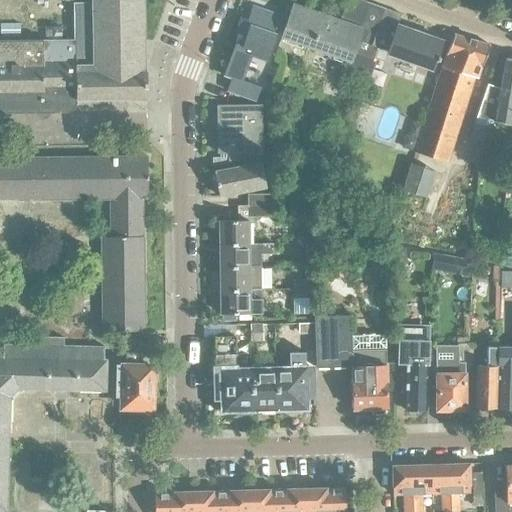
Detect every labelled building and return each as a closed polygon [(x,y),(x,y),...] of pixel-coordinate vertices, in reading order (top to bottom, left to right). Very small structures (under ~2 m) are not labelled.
[(72,1),(73,38),(75,99),(76,99),(146,98),(145,70),(144,70),(142,0),(91,0),(72,1)] [(371,61),(376,47),(371,45),(384,8),(367,1),(365,5),(351,0),(345,0),(339,20),(291,3),(279,36),(350,61),(346,71),(368,79),(374,62),(371,61)] [(255,101),(260,87),(242,80),(251,55),(265,60),(281,16),(252,6),(246,24),(239,22),(234,35),(237,36),(235,41),(223,75),(231,78),(226,90),(255,101)] [(384,8),(371,45),(376,47),(433,67),(442,41),(396,24),(400,13),(384,8)] [(473,76),(478,78),(488,44),(453,33),(446,50),(414,151),(446,162),(466,100),(473,76)] [(493,121),(511,124),(511,57),(505,57),(499,87),(487,83),(475,118),(470,137),(481,140),(487,119),(494,120),(493,121)] [(228,164),(228,168),(257,163),(257,162),(257,153),(261,153),(261,106),(218,105),(218,153),(228,153),(228,156),(219,157),(219,164),(228,164)] [(260,162),(257,162),(257,163),(228,168),(213,171),(218,195),(265,186),(260,162)] [(410,163),(401,190),(424,197),(433,170),(410,163)] [(246,193),(246,205),(272,204),(272,193),(246,193)] [(255,228),(255,215),(272,215),(272,204),(246,205),(236,205),(236,220),(218,220),(218,243),(248,243),(247,232),(250,232),(250,228),(255,228)] [(219,266),(260,265),(260,254),(271,254),(271,243),(248,244),(248,243),(218,243),(219,266)] [(219,266),(219,290),(249,289),(248,289),(260,289),(260,267),(260,265),(219,266)] [(509,274),(510,268),(500,267),(498,277),(505,278),(509,274)] [(292,280),(292,289),(307,288),(307,280),(292,280)] [(292,297),(307,297),(307,288),(292,289),(292,297)] [(220,314),(221,314),(221,321),(234,321),(234,313),(261,313),(260,289),(248,289),(249,289),(219,290),(220,314)] [(385,334),(351,335),(350,314),(314,316),(315,367),(351,366),(352,409),(370,408),(373,413),(383,413),(386,408),(387,408),(385,334)] [(313,322),(299,323),(299,332),(313,332),(313,322)] [(426,410),(428,339),(428,325),(397,325),(396,363),(406,363),(405,409),(426,410)] [(248,341),(260,341),(260,326),(248,326),(248,341)] [(237,337),(214,337),(215,354),(214,354),(215,406),(222,406),(222,410),(251,409),(250,369),(234,370),(233,355),(238,355),(237,337)] [(457,343),(452,344),(436,343),(436,409),(451,409),(451,408),(463,408),(463,370),(468,369),(467,343),(462,344),(457,343)] [(497,347),(495,407),(496,407),(511,406),(511,346),(498,346),(498,347),(497,347)] [(475,408),(495,407),(497,347),(488,347),(487,365),(476,365),(475,408)] [(150,366),(139,366),(140,352),(124,352),(123,366),(116,365),(116,395),(121,395),(121,407),(134,407),(134,411),(146,411),(146,407),(150,407),(150,366)] [(276,368),(277,408),(306,407),(305,404),(312,403),(310,368),(302,368),(301,363),(303,363),(303,352),(288,352),(288,368),(276,368)] [(250,369),(251,409),(251,410),(275,409),(277,408),(276,368),(250,369)] [(468,463),(449,464),(450,511),(458,511),(458,492),(469,492),(468,463)] [(430,464),(411,465),(412,511),(421,511),(420,493),(431,493),(430,464)] [(450,511),(449,464),(430,464),(431,493),(441,493),(441,511),(450,511)] [(403,494),(404,511),(403,511),(412,511),(411,465),(392,466),(393,494),(403,494)] [(325,511),(324,487),(305,488),(305,511),(325,511)] [(345,511),(344,487),(324,487),(325,511),(345,511)] [(305,511),(305,488),(286,489),(286,511),(305,511)] [(267,511),(267,489),(248,490),(248,511),(267,511)] [(286,511),(286,489),(267,489),(267,511),(286,511)] [(229,511),(229,490),(210,491),(210,511),(229,511)] [(248,511),(248,490),(229,490),(229,511),(248,511)] [(210,511),(210,491),(191,492),(191,511),(210,511)] [(173,511),(173,492),(153,493),(153,511),(173,511)] [(191,511),(191,492),(173,492),(173,511),(191,511)]
